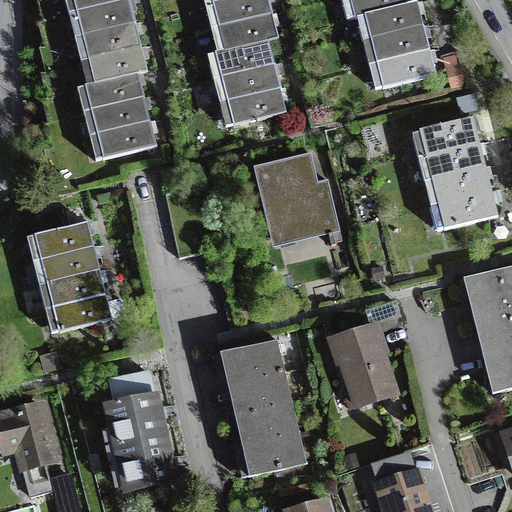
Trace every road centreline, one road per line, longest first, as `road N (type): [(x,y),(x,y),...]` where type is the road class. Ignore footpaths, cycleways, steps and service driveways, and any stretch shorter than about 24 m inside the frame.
road 1 (residential): [(0,31),(0,0),(486,0),(511,48)]
road 2 (residential): [(214,511),(145,172)]
road 3 (residential): [(464,511),(402,291)]
